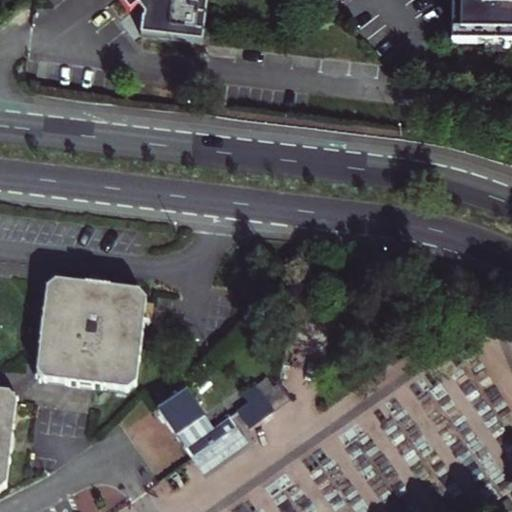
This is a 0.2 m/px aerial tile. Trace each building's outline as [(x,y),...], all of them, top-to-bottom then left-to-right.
[(206,36),(209,0),(125,0),(131,6),(137,0),(138,0),(147,10),(145,29),(206,36)] [(511,0),(449,0),(450,41),(511,43),(511,0)] [(91,277),(90,287),(106,289),(107,279),(91,277)] [(80,286),(80,287),(57,284),(48,290),(45,314),(43,314),(39,349),(40,349),(37,371),(46,383),(67,386),(67,387),(101,392),(101,391),(125,394),(135,387),(139,362),(140,362),(144,328),(143,328),(146,306),(139,295),(114,291),(115,290),(106,289),(90,287),(80,286)] [(252,406),(264,398),(257,388),(245,397),(252,406)] [(216,431),(187,392),(158,413),(186,452),(216,431)] [(0,491),(5,488),(8,463),(9,463),(14,429),(13,429),(16,408),(16,404),(11,396),(9,396),(0,394),(0,491)] [(283,410),(271,394),(264,398),(276,415),(283,410)] [(276,415),(264,398),(252,406),(239,415),(251,433),(276,415)] [(193,461),(215,446),(238,429),(232,420),(216,431),(186,452),(193,461)] [(247,442),(238,429),(215,446),(224,459),(247,442)] [(224,459),(215,446),(193,461),(202,474),(224,459)]
